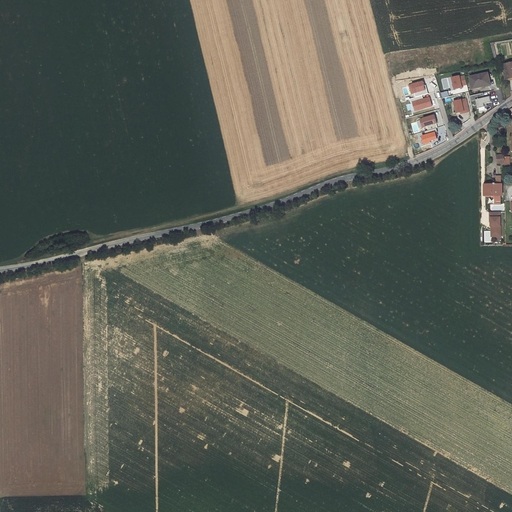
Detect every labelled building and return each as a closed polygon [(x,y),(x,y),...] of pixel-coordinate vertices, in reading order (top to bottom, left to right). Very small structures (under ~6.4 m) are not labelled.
[(491,85),(488,73),(471,77),(473,89),(491,85)] [(467,85),(465,75),(452,76),(454,89),(463,88),(463,86),(467,85)] [(417,89),(427,86),(425,76),(415,78),(415,79),(417,88),(417,89)] [(433,106),(429,93),(417,97),(422,115),(433,112),(431,106),(433,106)] [(485,103),(492,102),(490,96),(476,99),(479,113),(486,111),(485,103)] [(453,101),(457,115),(470,111),(466,97),(453,101)] [(501,196),(501,184),(497,184),(485,185),(485,196),(494,196),(494,198),(496,198),(496,196),(501,196)] [(501,212),(490,212),(490,222),(491,222),(492,234),(496,234),(496,237),(501,236),(501,212)]
